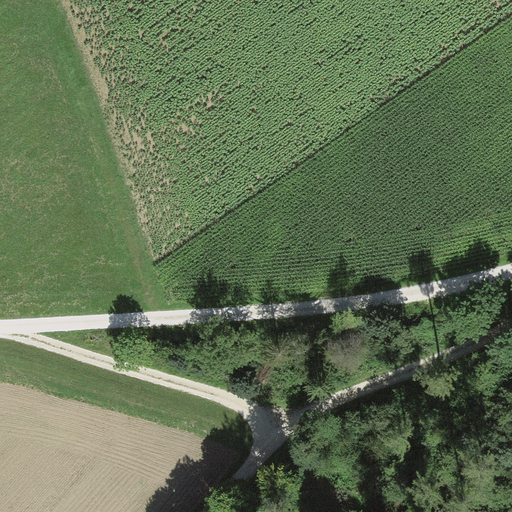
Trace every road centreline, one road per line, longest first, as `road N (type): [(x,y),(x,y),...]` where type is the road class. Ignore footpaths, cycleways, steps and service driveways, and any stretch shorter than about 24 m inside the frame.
road 1 (track): [(12,328),(369,307),(511,275)]
road 2 (track): [(268,436),(236,401),(12,328)]
road 3 (track): [(268,436),(325,401),(511,328)]
